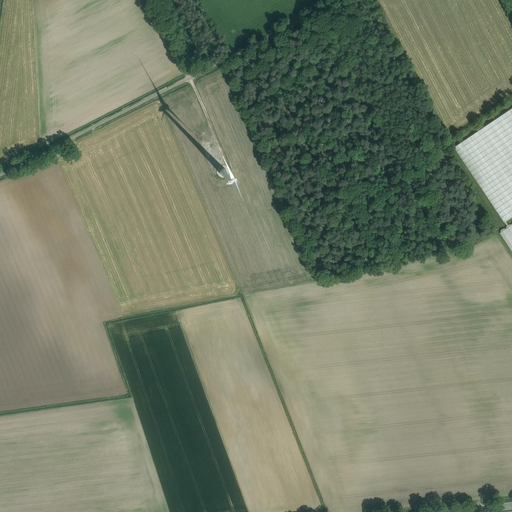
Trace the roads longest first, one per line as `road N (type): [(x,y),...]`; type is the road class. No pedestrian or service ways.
road 1 (track): [(0,176),(346,0)]
road 2 (track): [(156,0),(224,158)]
